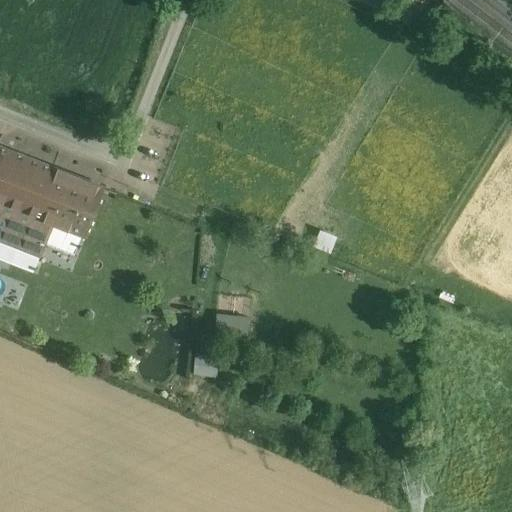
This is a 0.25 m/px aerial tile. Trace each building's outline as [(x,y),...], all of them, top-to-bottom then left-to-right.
[(97,193),(0,158),(0,204),(84,234),(97,193)] [(84,234),(0,204),(0,242),(46,260),(50,247),(76,255),(84,234)] [(332,250),(337,234),(322,230),(317,245),(332,250)] [(237,327),(237,328),(248,330),(253,299),(223,295),(219,324),(237,327)] [(196,353),(195,375),(220,375),(220,353),(196,353)]
